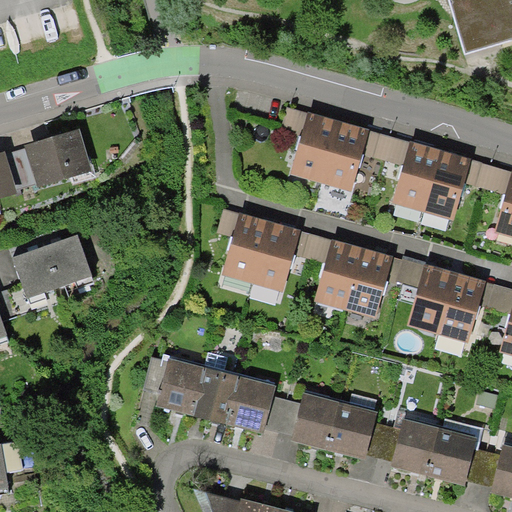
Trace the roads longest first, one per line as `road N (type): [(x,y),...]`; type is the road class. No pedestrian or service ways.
road 1 (residential): [(511,142),(208,61),(129,71),(0,110)]
road 2 (residential): [(170,511),(161,478),(166,462),(197,450),(439,511)]
